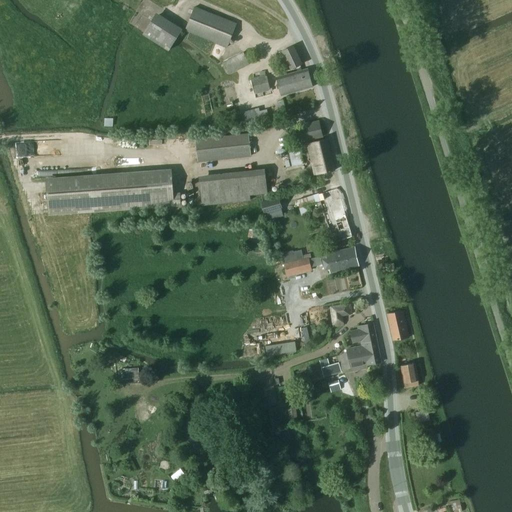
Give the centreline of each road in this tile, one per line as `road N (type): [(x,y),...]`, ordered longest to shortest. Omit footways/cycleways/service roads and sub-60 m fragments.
road 1 (secondary): [(405,511),(371,280),(318,74),(284,0)]
road 2 (unclassified): [(511,360),(398,0)]
